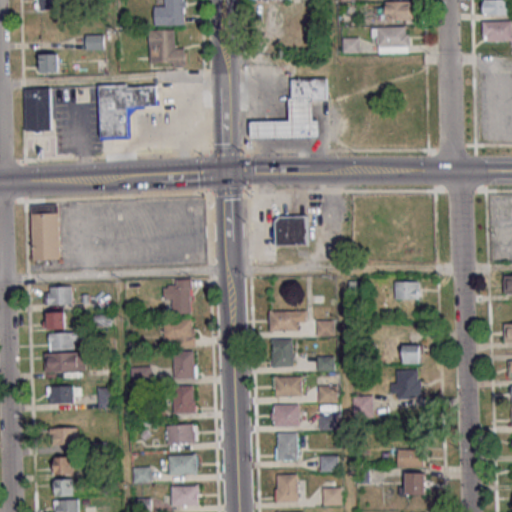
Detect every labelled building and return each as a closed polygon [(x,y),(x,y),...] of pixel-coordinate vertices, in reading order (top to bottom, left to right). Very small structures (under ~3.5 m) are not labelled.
[(38,0),(38,8),(68,8),(67,0),(38,0)] [(156,6),(156,25),(185,25),(185,0),(165,0),(165,6),(156,6)] [(511,0),(482,0),(483,13),(511,13),(511,0)] [(411,1),(385,1),(385,20),(411,20),(411,1)] [(511,20),(483,21),(483,41),(511,41),(511,47),(511,46),(511,20)] [(377,52),(410,52),(410,27),(377,27),(377,52)] [(150,65),(186,65),(186,47),(175,47),(175,30),(150,30),(150,65)] [(343,38),(358,38),(359,54),(343,54),(343,38)] [(41,71),(59,71),(59,54),(41,54),(41,71)] [(293,102),(293,80),(327,79),(327,102),(293,102)] [(100,85),(101,139),(131,139),(131,107),(158,106),(158,84),(100,85)] [(25,88),(25,133),(51,133),(51,88),(25,88)] [(321,140),(320,123),(315,123),(314,100),(289,101),(290,123),(251,124),(252,141),(321,140)] [(33,206),(33,261),(60,260),(60,206),(33,206)] [(307,215),(276,215),(276,245),(307,245),(307,215)] [(192,279),(174,280),(174,287),(164,287),(164,300),(173,300),(173,314),(192,314),(192,279)] [(351,296),(366,296),(366,281),(351,281),(351,296)] [(395,299),(421,298),(421,281),(395,281),(395,299)] [(73,286),(47,286),(47,303),(73,303),(73,286)] [(297,321),(307,321),(307,310),(270,310),(270,331),(297,331),(297,321)] [(46,311),(46,329),(66,329),(66,311),(46,311)] [(176,347),(195,347),(195,320),(164,320),(164,339),(176,339),(176,347)] [(318,335),(335,335),(335,320),(318,320),(318,335)] [(82,349),(82,332),(49,332),(49,349),(82,349)] [(293,338),(273,338),(273,366),(293,366),(293,338)] [(421,362),(421,344),(404,344),(404,362),(421,362)] [(174,350),(174,378),(196,378),(196,350),(174,350)] [(46,371),(87,371),(87,353),(46,353),(46,371)] [(335,355),(318,355),(318,371),(335,371),(335,355)] [(397,380),(392,380),(392,398),(422,398),(422,370),(397,370),(397,380)] [(303,395),(303,376),(274,376),(274,395),(303,395)] [(319,402),(338,402),(338,384),(319,384),(319,402)] [(75,403),(75,385),(48,386),(48,403),(75,403)] [(174,385),(174,412),(195,412),(195,385),(174,385)] [(99,387),(99,407),(117,407),(117,387),(99,387)] [(354,395),(354,416),(373,416),(373,395),(354,395)] [(301,404),(272,404),(272,425),(301,425),(301,404)] [(337,414),(321,414),(321,430),(337,430),(337,414)] [(168,443),(198,443),(198,424),(168,424),(168,443)] [(79,444),(79,427),(52,427),(52,444),(79,444)] [(299,432),(277,432),(277,459),(299,459),(299,432)] [(398,465),(425,465),(425,449),(398,449),(398,465)] [(198,474),(198,454),(170,454),(170,474),(198,474)] [(339,454),(321,454),(321,471),(339,471),(339,454)] [(74,456),(54,456),(54,473),(74,473),(74,456)] [(134,480),(151,480),(151,469),(134,469),(134,480)] [(427,472),(405,472),(405,494),(427,494),(427,472)] [(299,474),(277,474),(277,501),(299,501),(299,474)] [(74,496),(74,478),(55,478),(55,496),(74,496)] [(172,485),(172,505),(200,505),(200,485),(172,485)] [(324,505),(343,505),(343,486),(324,486),(324,505)] [(78,511),(79,500),(55,500),(55,511),(78,511)]
